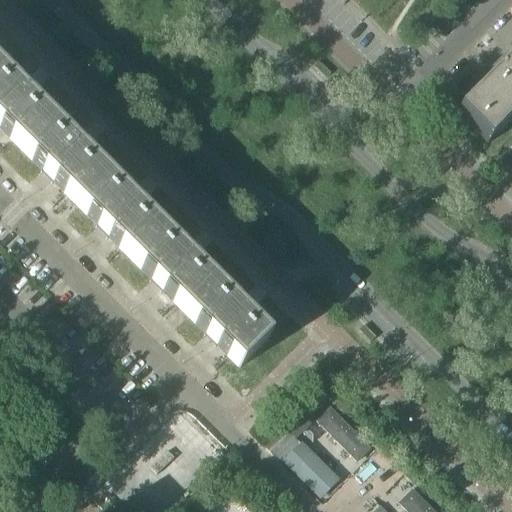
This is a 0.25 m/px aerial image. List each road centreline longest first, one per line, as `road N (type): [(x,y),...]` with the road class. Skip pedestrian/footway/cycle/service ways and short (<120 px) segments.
road 1 (tertiary): [(47,0),(232,183),(281,208),(511,438)]
road 2 (tertiary): [(511,282),(488,258),(430,227),(204,0)]
road 3 (residential): [(0,289),(147,439),(190,393)]
road 4 (residential): [(190,393),(0,207)]
road 5 (residential): [(313,511),(190,393)]
road 6 (residential): [(288,0),(401,111)]
road 7 (residential): [(401,111),(511,0)]
road 8 (residential): [(401,111),(493,206)]
